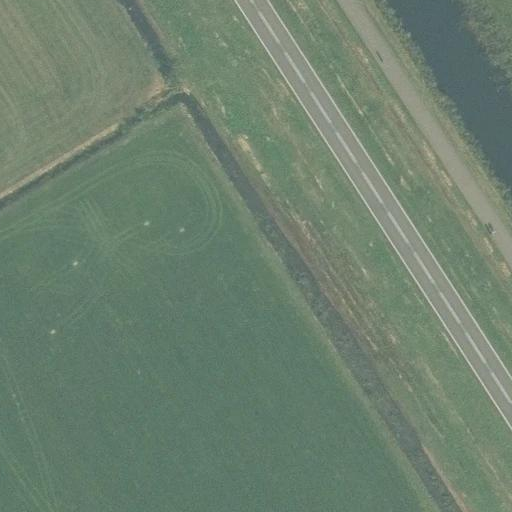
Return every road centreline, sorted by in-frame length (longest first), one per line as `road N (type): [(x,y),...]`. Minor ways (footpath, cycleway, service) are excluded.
road 1 (trunk): [(511,405),(250,0)]
road 2 (unclassified): [(511,254),(346,0)]
